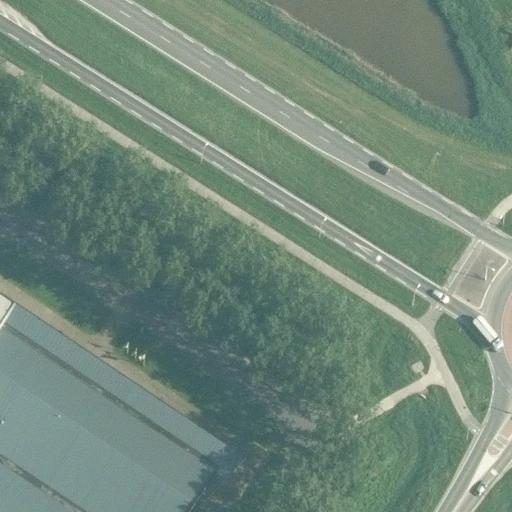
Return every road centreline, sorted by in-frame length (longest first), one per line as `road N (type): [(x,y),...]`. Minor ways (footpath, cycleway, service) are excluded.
road 1 (primary): [(0,26),(490,329)]
road 2 (unclassified): [(267,511),(318,432),(0,215)]
road 3 (primary): [(511,250),(103,0)]
